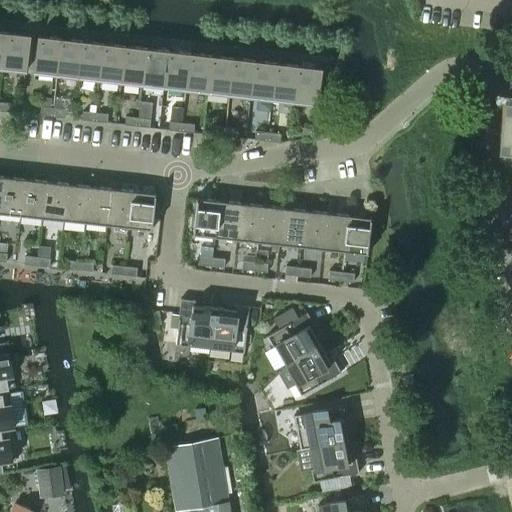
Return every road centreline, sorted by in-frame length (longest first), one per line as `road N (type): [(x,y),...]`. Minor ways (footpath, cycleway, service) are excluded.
road 1 (residential): [(177,172),(164,276),(362,299),(402,495)]
road 2 (residential): [(177,172),(361,141),(453,66),(511,72)]
road 3 (residential): [(0,148),(177,172)]
